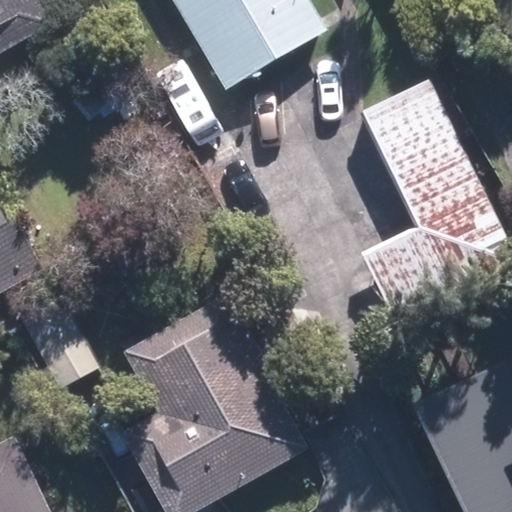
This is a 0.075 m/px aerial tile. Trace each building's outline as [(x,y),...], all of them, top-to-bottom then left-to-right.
[(0,0),(0,54),(52,25),(37,0),(0,0)] [(330,36),(308,0),(168,0),(225,98),(330,36)] [(511,0),(480,0),(511,59),(511,0)] [(511,268),(511,248),(430,79),(361,114),(417,230),(362,257),(395,324),(511,268)] [(0,293),(42,271),(14,218),(3,224),(0,217),(0,293)] [(97,366),(56,293),(14,316),(55,391),(97,366)] [(162,511),(198,511),(308,450),(222,296),(122,352),(156,413),(120,433),(162,511)] [(511,511),(511,395),(498,365),(408,407),(456,511),(511,511)] [(48,511),(13,437),(0,443),(0,511),(48,511)]
